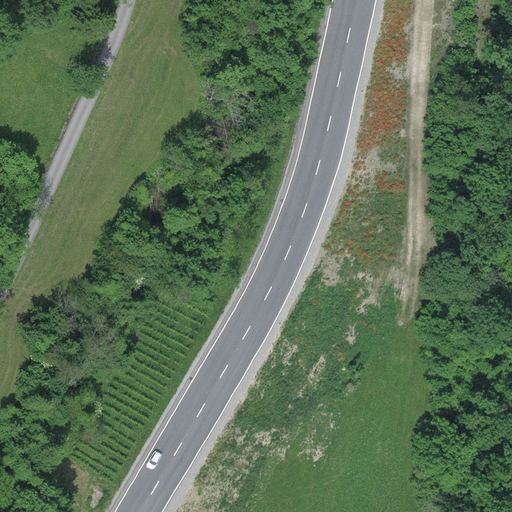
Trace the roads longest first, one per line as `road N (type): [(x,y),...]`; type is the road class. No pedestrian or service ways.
road 1 (primary): [(127,511),(278,250),(298,201),(343,0)]
road 2 (track): [(0,308),(20,276),(125,0)]
